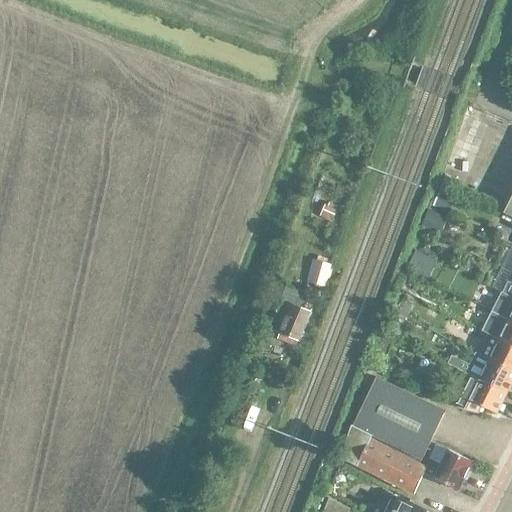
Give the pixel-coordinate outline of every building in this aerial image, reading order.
[(342,211),(324,203),(318,219),(336,226),(342,211)] [(411,264),(430,274),(438,258),(418,249),(411,264)] [(304,285),(323,289),(331,266),(312,260),(304,285)] [(511,297),(511,282),(511,284),(508,282),(503,293),(511,297)] [(486,284),(482,294),(493,299),(497,289),(486,284)] [(287,286),(269,328),(280,333),(278,339),(296,346),(298,341),(300,342),(312,312),(300,307),(306,294),(287,286)] [(511,297),(503,293),(493,312),(509,320),(511,321),(511,297)] [(472,314),(466,325),(478,330),(483,320),(472,314)] [(511,347),(511,321),(509,320),(504,331),(499,341),(511,347)] [(462,332),(473,338),(478,330),(466,325),(462,332)] [(511,370),(511,347),(499,341),(488,336),(479,354),(511,370)] [(452,355),(448,364),(458,369),(458,370),(479,380),(507,394),(511,383),(511,370),(476,352),(470,364),(452,355)] [(496,414),(506,394),(466,374),(458,389),(453,387),(446,401),(464,410),(478,413),(481,406),(496,414)] [(357,467),(371,439),(386,446),(413,460),(420,464),(422,460),(432,439),(446,412),(377,379),(354,427),(351,431),(350,430),(338,457),(344,460),(357,467)] [(420,464),(413,460),(386,446),(371,439),(357,467),(414,495),(424,474),(427,468),(421,465),(420,464)] [(428,466),(427,468),(424,474),(434,479),(434,480),(458,492),(465,479),(468,480),(473,470),(470,469),(474,463),(448,450),(438,471),(428,466)] [(384,511),(432,511),(382,488),(380,493),(391,499),(384,511)] [(322,511),(348,511),(350,509),(329,499),(322,511)]
